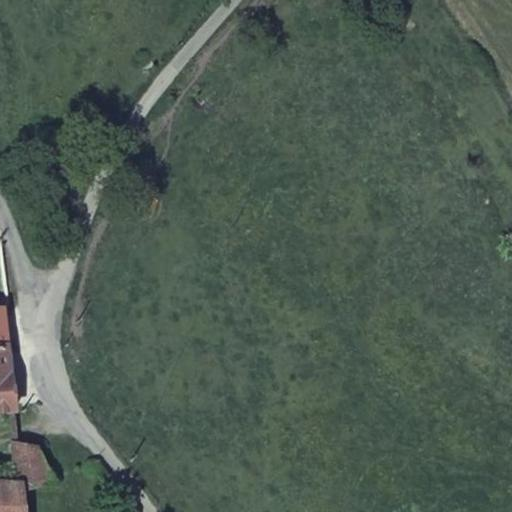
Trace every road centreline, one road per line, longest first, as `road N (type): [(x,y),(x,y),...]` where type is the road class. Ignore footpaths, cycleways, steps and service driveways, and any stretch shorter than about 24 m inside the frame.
road 1 (residential): [(49,310),(94,185),(131,120),(230,0)]
road 2 (residential): [(49,310),(50,349),(70,412),(148,511)]
